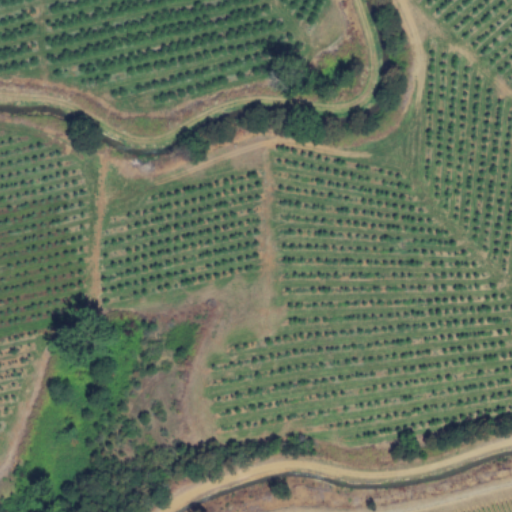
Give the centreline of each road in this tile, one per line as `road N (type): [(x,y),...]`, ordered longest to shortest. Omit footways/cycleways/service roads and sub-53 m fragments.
road 1 (track): [(345,0),(358,38),(358,86),(345,108),(258,105),(118,147),(40,103),(0,97)]
road 2 (track): [(511,442),(383,475),(260,469),(162,511)]
road 3 (track): [(511,487),(393,511)]
